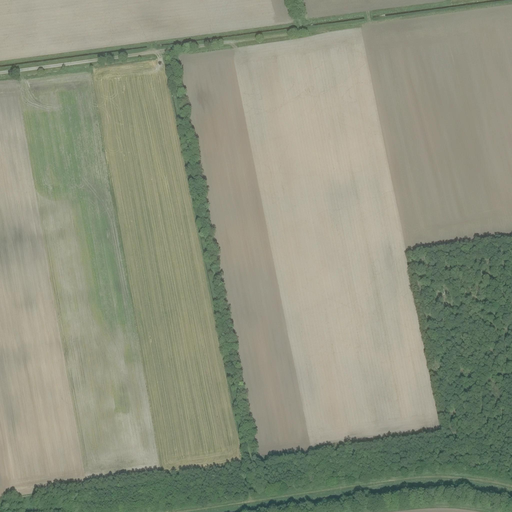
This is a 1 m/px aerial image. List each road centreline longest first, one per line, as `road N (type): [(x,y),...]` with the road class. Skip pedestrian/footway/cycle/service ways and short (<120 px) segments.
road 1 (track): [(168,49),(254,463),(251,501)]
road 2 (track): [(390,480),(189,511)]
road 3 (track): [(0,71),(168,49)]
road 4 (track): [(168,49),(300,29),(292,0)]
road 5 (track): [(511,485),(390,480)]
